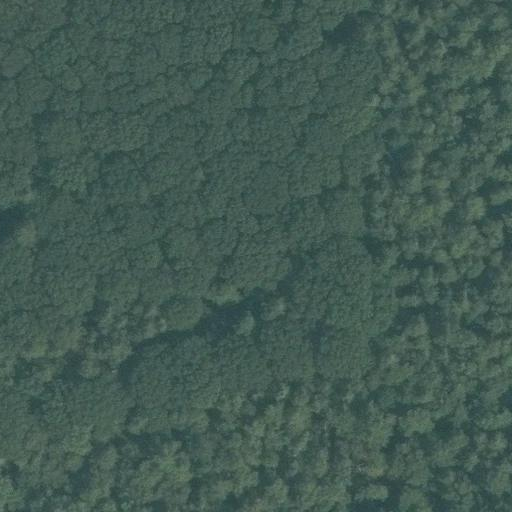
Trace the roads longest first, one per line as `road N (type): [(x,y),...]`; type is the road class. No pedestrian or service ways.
road 1 (track): [(367,279),(0,372)]
road 2 (track): [(340,0),(367,279)]
road 3 (track): [(367,279),(395,511)]
road 4 (track): [(511,245),(367,279)]
